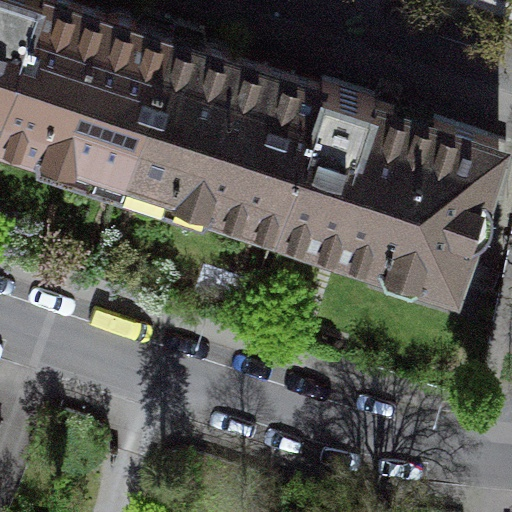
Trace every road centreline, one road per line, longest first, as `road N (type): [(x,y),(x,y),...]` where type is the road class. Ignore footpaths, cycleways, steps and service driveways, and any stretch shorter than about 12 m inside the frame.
road 1 (residential): [(0,312),(370,434),(511,453)]
road 2 (residential): [(305,0),(511,66)]
